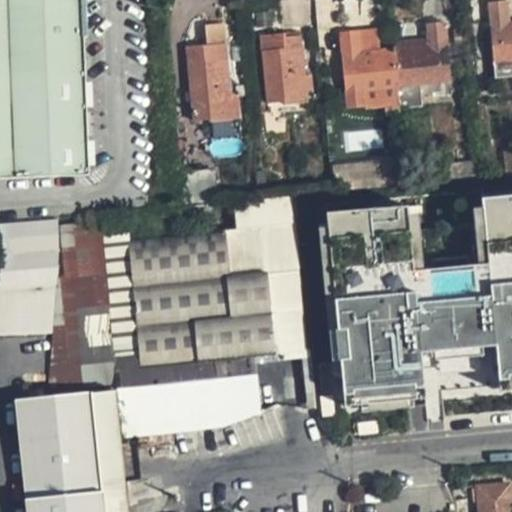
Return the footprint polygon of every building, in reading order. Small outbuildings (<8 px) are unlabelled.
[(87,0),(0,0),(0,167),(94,164),(87,0)] [(511,77),(511,22),(509,23),(507,1),(488,3),(496,79),(511,77)] [(417,40),(418,47),(394,49),(400,109),(421,107),(419,85),(450,82),(444,23),(426,25),(427,39),(417,40)] [(186,48),(193,121),(208,120),(208,121),(233,119),(230,92),(224,24),(205,25),(207,46),(186,48)] [(340,33),(346,108),(375,106),(376,115),(400,113),(394,49),(379,50),(376,30),(340,33)] [(260,37),(267,103),(282,102),(282,105),(307,102),(306,92),(313,91),(311,76),(304,76),(300,33),(260,37)] [(230,92),(233,119),(241,118),(238,91),(230,92)] [(511,151),(503,152),(507,176),(511,175),(511,151)] [(482,160),(446,164),(448,182),(484,178),(482,160)] [(355,166),(335,168),(337,192),(376,189),(374,166),(355,167),(355,166)] [(214,170),(180,173),(183,203),(216,200),(214,170)] [(397,203),(320,212),(341,405),(421,396),(416,354),(487,346),(492,398),(511,395),(511,194),(474,199),(481,262),(421,269),(415,216),(399,218),(397,203)] [(292,197),(234,202),(237,228),(295,223),(292,197)] [(127,213),(101,216),(101,221),(115,362),(139,360),(137,328),(133,288),(129,242),(127,213)] [(58,219),(0,224),(0,335),(52,333),(59,251),(58,219)] [(101,221),(59,225),(64,279),(56,280),(52,333),(49,388),(82,386),(81,365),(115,362),(101,221)] [(237,228),(222,232),(227,278),(267,274),(298,271),(295,223),(237,228)] [(156,239),(129,242),(133,288),(156,285),(227,278),(222,232),(156,239)] [(298,271),(267,274),(275,355),(276,361),(301,359),(307,358),(298,271)] [(267,274),(227,278),(230,319),(194,323),(198,363),(255,357),(275,355),(267,274)] [(156,285),(133,288),(137,328),(157,326),(230,319),(227,278),(156,285)] [(157,326),(137,328),(139,360),(140,368),(157,366),(198,363),(194,323),(157,326)] [(125,438),(158,435),(221,426),(243,419),(260,412),(255,357),(198,363),(157,366),(140,368),(139,360),(115,362),(117,384),(120,390),(125,438)] [(307,358),(301,359),(307,408),(316,408),(310,358),(307,358)] [(127,511),(115,390),(97,392),(109,511),(127,511)] [(109,511),(97,392),(15,400),(27,511),(109,511)] [(510,484),(476,487),(478,511),(511,511),(511,506),(511,505),(511,490),(510,484)]
